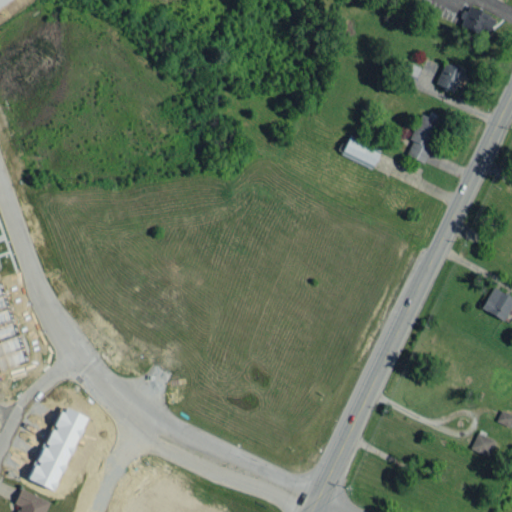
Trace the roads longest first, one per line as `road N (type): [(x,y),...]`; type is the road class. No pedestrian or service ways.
road 1 (primary): [(511,97),(316,511)]
road 2 (residential): [(0,178),(49,313),(138,429)]
road 3 (residential): [(324,496),(193,436),(138,429)]
road 4 (residential): [(138,429),(162,451),(313,511)]
road 5 (residential): [(83,360),(40,385),(0,455)]
